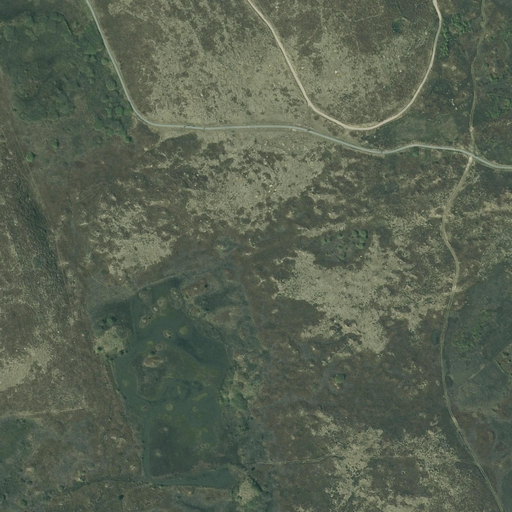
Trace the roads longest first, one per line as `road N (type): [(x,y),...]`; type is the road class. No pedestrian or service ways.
road 1 (track): [(483,0),(470,60),(473,152),(442,228),(457,270),(440,346),(451,418),(501,511)]
road 2 (unknown): [(511,165),(437,144),(374,150),(296,125),(146,118),(129,98),(87,0)]
road 3 (track): [(249,0),(303,95),(339,124),(361,128),(381,124),(417,89),(439,23),(434,0)]
